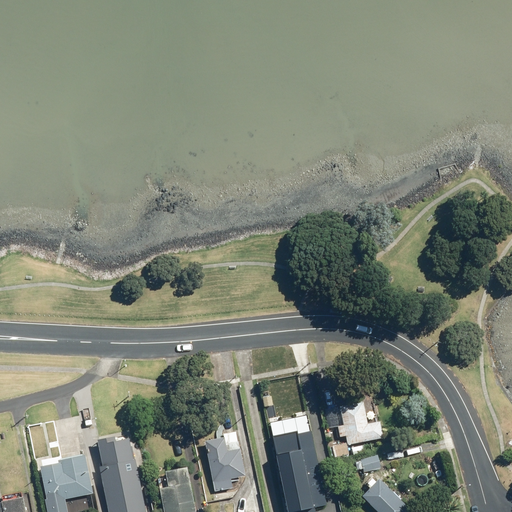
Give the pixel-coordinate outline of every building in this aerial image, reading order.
[(330,445),(333,458),(348,454),(346,446),(382,437),(376,416),(364,420),(360,402),(338,408),(342,423),(336,425),(339,436),(345,435),(346,441),(330,445)] [(268,423),(287,511),(314,511),(314,507),(328,504),(308,414),(268,423)] [(221,434),(221,436),(202,440),(213,492),(232,489),(230,479),(242,476),(237,451),(239,451),(235,431),(221,434)] [(147,511),(145,511),(144,511),(133,461),(135,461),(130,439),(113,443),(112,437),(95,441),(96,447),(98,456),(93,457),(106,511),(147,511)] [(45,511),(65,511),(64,501),(90,496),(83,458),(82,455),(54,461),(55,464),(37,467),(45,511)] [(356,470),(361,469),(362,473),(378,469),(376,457),(359,460),(354,461),(356,470)] [(165,488),(156,490),(161,511),(193,511),(184,468),(162,473),(165,488)] [(411,511),(381,478),(360,496),(374,511),(411,511)] [(0,502),(0,511),(23,511),(22,498),(0,502)]
